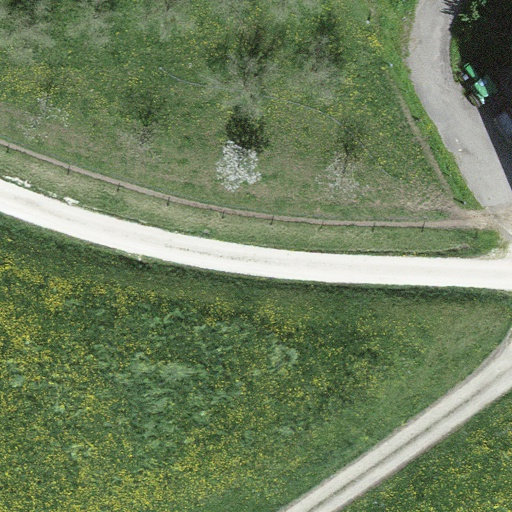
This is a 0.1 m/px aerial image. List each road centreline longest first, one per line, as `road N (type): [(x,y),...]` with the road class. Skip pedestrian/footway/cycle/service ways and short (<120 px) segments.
road 1 (track): [(0,192),(116,233),(242,255),(511,276)]
road 2 (track): [(511,358),(298,511)]
